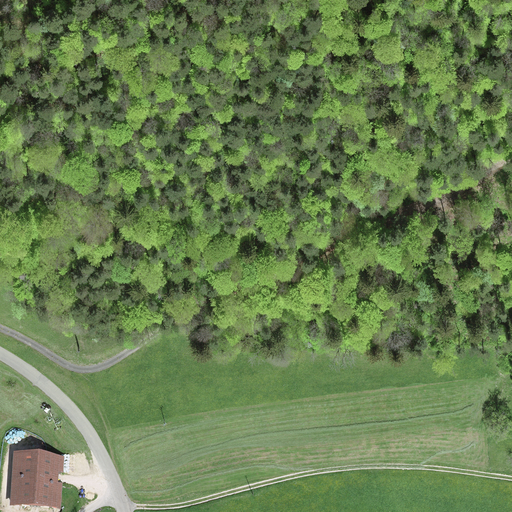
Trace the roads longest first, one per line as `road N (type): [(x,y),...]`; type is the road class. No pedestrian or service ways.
road 1 (track): [(0,330),(69,367),(106,366),(259,277),(511,164)]
road 2 (track): [(511,481),(363,469),(183,507),(123,509)]
road 3 (track): [(348,237),(276,231),(180,206),(0,201)]
road 4 (track): [(180,206),(360,0)]
road 5 (tertiary): [(0,351),(81,418),(123,511)]
